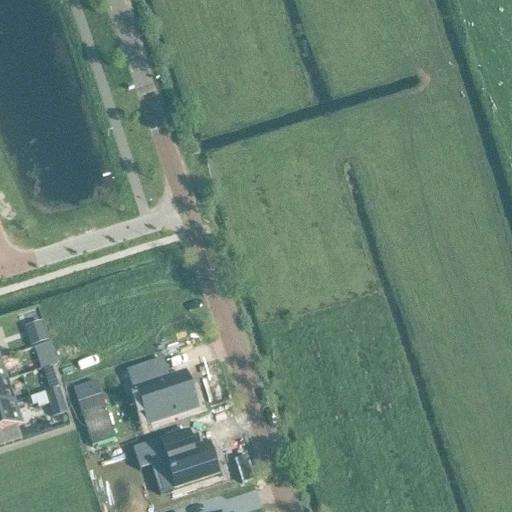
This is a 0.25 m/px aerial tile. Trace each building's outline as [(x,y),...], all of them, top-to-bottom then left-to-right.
[(40,325),(24,330),(30,349),(46,343),(40,325)] [(54,357),(50,346),(42,348),(46,360),(54,357)] [(163,363),(126,375),(134,397),(137,396),(148,428),(196,412),(185,378),(170,383),(163,363)] [(54,380),(47,382),(51,394),(58,391),(54,380)] [(0,410),(14,406),(7,384),(0,386),(0,410)] [(46,395),(30,400),(33,408),(37,407),(38,411),(49,407),(54,419),(66,415),(58,391),(51,394),(46,395)] [(0,435),(22,428),(14,406),(0,410),(0,435)] [(190,434),(134,453),(141,473),(142,473),(141,471),(152,467),(161,496),(160,497),(160,499),(218,479),(208,447),(196,451),(190,434)] [(110,474),(95,479),(98,489),(113,484),(110,474)]
